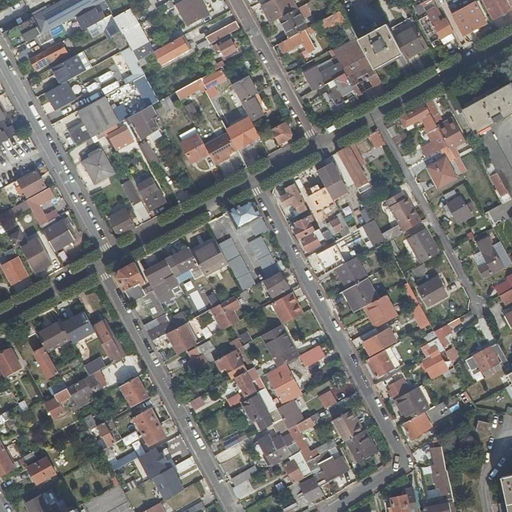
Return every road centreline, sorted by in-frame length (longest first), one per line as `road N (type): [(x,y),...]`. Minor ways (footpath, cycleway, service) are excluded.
road 1 (residential): [(319,511),(400,462),(255,181)]
road 2 (residential): [(100,266),(227,511)]
road 3 (residential): [(0,55),(110,260)]
road 4 (residential): [(316,147),(511,40)]
road 5 (residential): [(237,0),(316,147)]
road 6 (residential): [(110,260),(255,181)]
